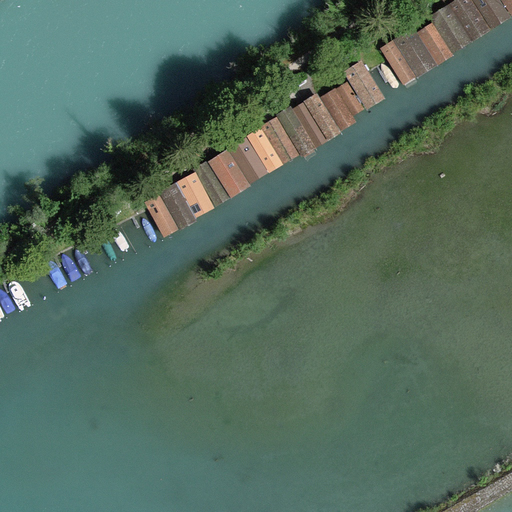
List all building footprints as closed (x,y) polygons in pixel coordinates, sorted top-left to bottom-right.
[(490,35),(467,0),(456,0),(446,7),(471,47),(490,35)] [(511,21),(497,0),(467,0),(490,35),(511,21)] [(511,20),(511,0),(497,0),(511,21),(511,20)] [(471,47),(446,7),(428,19),(432,26),(453,59),(471,47)] [(453,59),(432,26),(416,36),(437,69),(453,59)] [(437,69),(416,36),(412,30),(392,42),(416,79),(418,82),(437,69)] [(416,79),(392,42),(378,51),(386,62),(403,88),(416,79)] [(365,114),(384,102),(367,73),(361,63),(341,75),(347,83),(364,112),(365,114)] [(364,112),(347,83),(335,90),(352,118),(364,112)] [(352,118),(335,90),(320,99),(341,134),(356,125),(352,118)] [(305,102),(330,144),(342,137),(341,134),(320,99),(317,95),(305,102)] [(291,110),(316,152),(330,144),(305,102),(291,110)] [(278,118),(303,159),(316,152),(291,110),(278,118)] [(284,171),(303,159),(278,118),(259,129),(260,131),(282,168),(284,171)] [(282,168),(260,131),(245,140),(267,176),(282,168)] [(267,176),(245,140),(226,151),(227,152),(248,188),(267,176)] [(248,188),(227,152),(206,165),(229,202),(250,190),(248,188)] [(229,202),(206,165),(192,173),(194,177),(214,211),(229,202)] [(214,211),(194,177),(175,188),(196,222),(214,211)] [(196,222),(175,188),(174,185),(157,196),(178,232),(180,234),(197,224),(196,222)] [(178,232),(157,196),(141,205),(144,210),(163,241),(178,232)]
